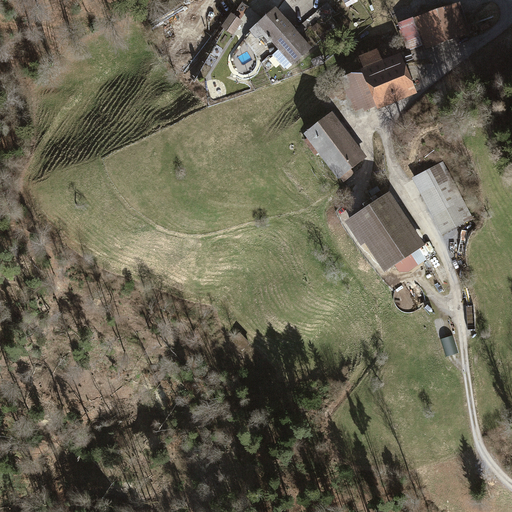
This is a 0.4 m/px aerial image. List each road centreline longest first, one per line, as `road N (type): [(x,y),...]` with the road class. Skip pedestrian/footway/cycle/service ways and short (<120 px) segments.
road 1 (unclassified): [(503,0),(506,20),(496,32),(386,128),(396,173),(449,264),(458,295),(451,313),(422,277)]
road 2 (track): [(458,308),(482,454),(511,484)]
